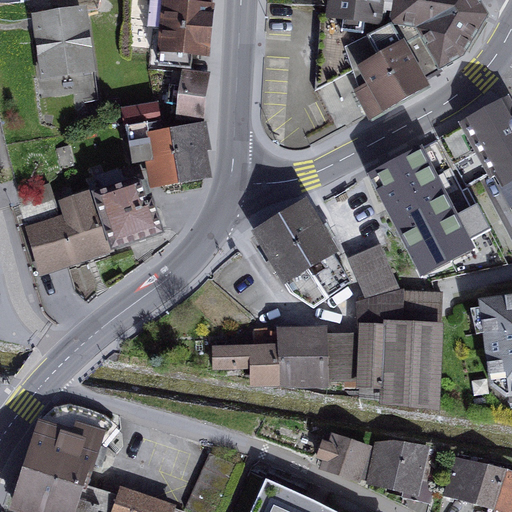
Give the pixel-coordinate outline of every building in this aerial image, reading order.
[(328,0),(326,16),(320,15),(317,56),(315,92),(354,72),(346,49),(396,24),(392,24),(395,0),(328,0)] [(395,0),(392,24),(396,24),(417,28),(433,57),(440,69),(462,56),(465,52),(473,38),(484,21),(486,17),(476,0),(395,0)] [(150,17),(164,18),(163,28),(209,33),(211,7),(209,7),(163,2),(151,1),(150,17)] [(83,12),(36,19),(44,78),(81,72),(91,71),(83,12)] [(465,52),(469,55),(488,24),(484,21),(473,38),(465,52)] [(424,84),(415,67),(433,57),(417,28),(396,24),(346,49),(354,72),(360,91),(357,93),(370,120),(426,88),(424,84)] [(190,70),(192,54),(206,56),(209,33),(163,28),(159,67),(190,70)] [(424,84),(443,73),(440,69),(433,57),(415,67),(424,84)] [(86,104),(99,102),(95,71),(91,71),(81,72),(86,104)] [(201,122),(206,77),(173,73),(168,118),(201,122)] [(511,112),(507,103),(439,140),(453,166),(479,152),(492,175),(511,163),(511,112)] [(157,104),(124,110),(128,129),(160,123),(157,104)] [(146,162),(151,186),(180,181),(172,132),(162,134),(160,123),(128,129),(134,164),(146,162)] [(206,151),(210,151),(206,126),(172,132),(180,181),(210,176),(206,151)] [(57,150),(62,169),(74,166),(69,147),(57,150)] [(421,149),(368,177),(382,203),(386,211),(417,270),(490,231),(491,231),(477,206),(457,217),(421,149)] [(511,211),(511,163),(492,175),(511,211)] [(152,202),(145,204),(144,199),(140,185),(134,182),(95,196),(98,207),(112,250),(150,238),(162,234),(152,202)] [(152,202),(153,201),(147,182),(140,185),(144,199),(145,204),(152,202)] [(28,221),(42,272),(53,269),(77,261),(91,256),(78,214),(73,200),(62,203),(66,217),(61,219),(50,186),(20,196),(22,206),(14,211),(17,225),(28,221)] [(78,214),(91,256),(112,250),(98,207),(91,210),(87,195),(73,200),(78,214)] [(324,237),(304,204),(280,218),(327,298),(351,284),(324,237)] [(289,292),(313,308),(327,298),(280,218),(255,233),(272,262),(278,272),(289,292)] [(349,261),(380,248),(371,228),(341,241),(349,261)] [(349,261),(366,300),(399,291),(380,248),(349,261)] [(272,275),(278,272),(272,262),(267,265),(272,275)] [(404,293),(403,291),(357,303),(358,328),(363,328),(362,335),(360,381),(360,386),(361,386),(361,398),(436,406),(441,294),(404,293)] [(511,298),(481,303),(492,386),(506,397),(509,397),(511,409),(511,408),(511,298)] [(280,385),(325,384),(325,383),(325,335),(325,331),(271,333),(271,329),(255,331),(253,333),(254,349),(280,348),(281,358),(278,358),(280,385)] [(325,383),(360,381),(362,335),(325,335),(325,383)] [(215,344),(214,368),(236,368),(236,349),(227,350),(226,344),(215,344)] [(256,371),(257,385),(280,385),(278,358),(281,358),(280,348),(254,349),(236,349),(236,368),(251,368),(251,371),(256,371)] [(68,407),(55,410),(51,422),(44,420),(41,427),(39,426),(25,471),(29,471),(85,490),(86,486),(93,463),(100,465),(105,451),(98,449),(99,447),(114,427),(103,418),(80,410),(68,407)] [(44,420),(51,422),(55,410),(44,420)] [(319,458),(326,461),(323,469),(357,480),(367,449),(326,435),(319,458)] [(405,492),(416,494),(426,452),(427,448),(394,443),(378,444),(376,454),(369,453),(361,480),(370,484),(405,492)] [(434,453),(426,452),(416,494),(405,492),(403,499),(416,502),(430,505),(435,484),(427,482),(434,453)] [(192,511),(214,511),(236,466),(210,454),(185,509),(192,511)] [(457,460),(446,496),(450,497),(495,510),(507,472),(457,460)] [(98,511),(99,511),(80,504),(85,490),(29,471),(16,510),(23,511),(98,511)] [(511,511),(511,474),(507,472),(495,510),(502,511),(511,511)] [(309,511),(314,502),(266,481),(251,511),(333,511),(323,507),(320,511),(309,511)] [(80,504),(99,511),(98,511),(181,511),(104,487),(102,492),(86,486),(85,490),(80,504)] [(309,511),(320,511),(323,507),(314,502),(309,511)]
